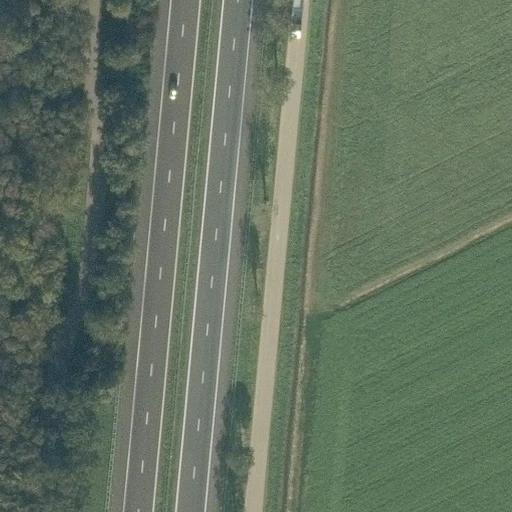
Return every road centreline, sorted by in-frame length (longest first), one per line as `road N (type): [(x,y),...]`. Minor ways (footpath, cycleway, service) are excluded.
road 1 (unclassified): [(35,511),(46,391),(84,295),(97,125),(78,55),(83,0)]
road 2 (motorway): [(184,0),(136,511)]
road 3 (motorway): [(190,511),(237,0)]
road 4 (unclassified): [(250,511),(297,0)]
